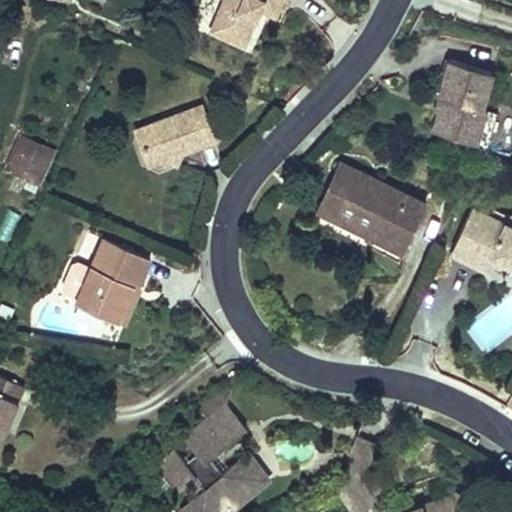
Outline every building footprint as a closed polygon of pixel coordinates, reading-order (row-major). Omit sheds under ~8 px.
[(257,7),(260,8),(275,15),(281,0),(223,0),(211,30),(244,44),(256,16),(253,15),(257,7)] [(434,130),(476,142),(486,109),(482,107),(492,72),(450,60),(439,96),(443,98),(434,130)] [(153,124),(143,147),(166,157),(182,151),(214,138),(201,106),(153,124)] [(498,112),(486,109),(476,142),(474,148),(486,151),(498,112)] [(137,130),(143,147),(153,124),(137,130)] [(53,149),(22,135),(6,168),(38,182),(53,149)] [(149,163),(166,157),(143,147),(149,163)] [(182,151),(166,157),(175,162),(182,151)] [(318,210),(332,216),(354,168),(341,162),(318,210)] [(426,202),(354,168),(332,216),(403,250),(426,202)] [(511,217),(493,209),(490,216),(472,207),(450,254),(485,270),(490,261),(493,254),(511,263),(511,217)] [(117,319),(133,282),(138,285),(150,257),(104,237),(90,267),(77,297),(76,301),(117,319)] [(508,270),(511,263),(493,254),(490,261),(508,270)] [(64,292),(77,297),(90,267),(78,262),(72,264),(63,286),(64,292)] [(138,285),(133,282),(117,319),(124,323),(141,286),(138,285)] [(13,310),(1,304),(0,305),(0,320),(6,324),(13,310)] [(410,333),(402,329),(397,338),(405,342),(410,333)] [(0,441),(24,385),(0,374),(0,441)] [(225,387),(216,392),(227,404),(233,386),(225,387)] [(186,501),(195,511),(224,511),(221,508),(225,506),(239,494),(236,491),(253,477),(239,459),(222,472),(210,457),(246,428),(227,404),(216,392),(198,407),(207,420),(185,438),(196,453),(185,462),(174,447),(155,461),(178,490),(195,476),(204,487),(186,501)] [(357,434),(351,448),(355,449),(360,435),(357,434)] [(360,435),(355,449),(350,461),(346,474),(370,460),(377,441),(360,435)] [(355,449),(351,448),(334,451),(336,463),(350,461),(355,449)] [(248,452),(239,459),(253,477),(236,491),(239,494),(225,506),(229,510),(269,478),(248,452)] [(351,511),(357,511),(376,500),(368,487),(356,469),(333,484),(351,511)] [(377,481),(368,487),(376,500),(385,494),(377,481)] [(479,511),(472,488),(401,511),(479,511)] [(181,511),(195,511),(186,501),(178,507),(181,511)]
